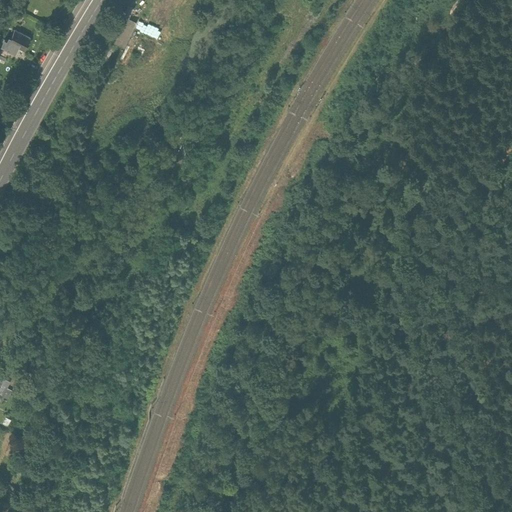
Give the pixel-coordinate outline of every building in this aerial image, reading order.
[(136,23),(123,16),(110,42),(123,48),(136,23)] [(13,37),(10,36),(7,43),(27,52),(33,39),(18,32),(17,34),(15,33),(13,37)] [(142,39),(133,54),(139,57),(148,43),(142,39)] [(4,45),(2,50),(12,55),(14,50),(4,45)] [(0,369),(0,386),(3,388),(10,375),(0,369)] [(4,389),(2,394),(6,397),(9,392),(13,394),(17,386),(11,383),(7,390),(4,389)] [(11,412),(8,418),(13,421),(16,415),(11,412)]
